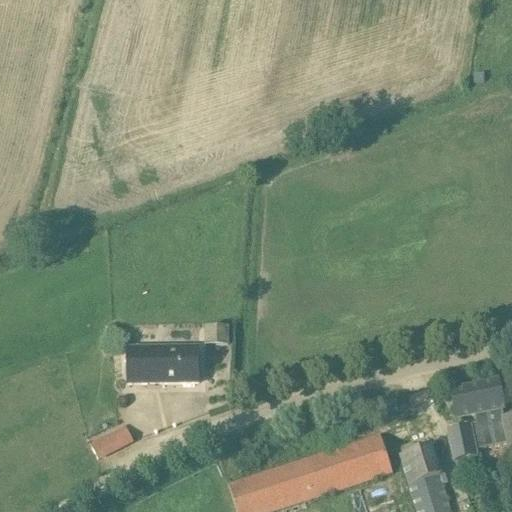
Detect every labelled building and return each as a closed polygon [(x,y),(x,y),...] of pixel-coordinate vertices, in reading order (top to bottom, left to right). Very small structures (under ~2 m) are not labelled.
[(229,325),(204,326),(204,346),(230,346),(229,325)] [(128,350),(128,385),(200,383),(199,348),(128,350)] [(498,383),(452,392),(457,420),(474,416),(477,426),(447,433),(453,464),(478,459),(477,452),(509,446),(510,451),(511,450),(511,420),(505,422),(498,383)] [(89,445),(98,461),(133,444),(133,443),(124,427),(89,445)] [(227,486),(235,511),(276,511),(392,474),(378,437),(227,486)] [(399,457),(416,511),(450,511),(440,477),(442,477),(432,447),(416,452),(402,456),(399,457)]
